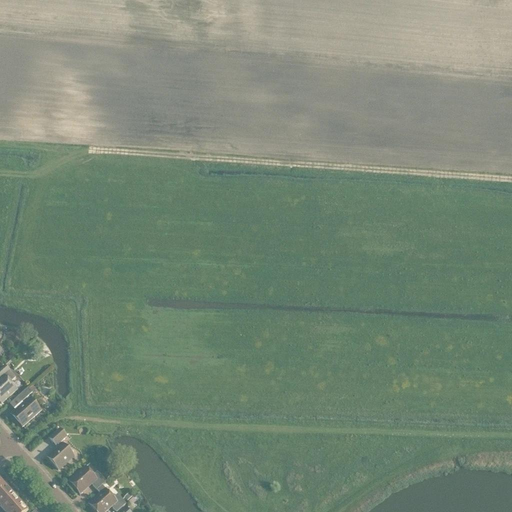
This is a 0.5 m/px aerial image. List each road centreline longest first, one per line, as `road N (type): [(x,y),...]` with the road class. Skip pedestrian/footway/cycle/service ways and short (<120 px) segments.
road 1 (track): [(87,148),(511,179)]
road 2 (track): [(0,142),(87,148),(30,174),(0,172)]
